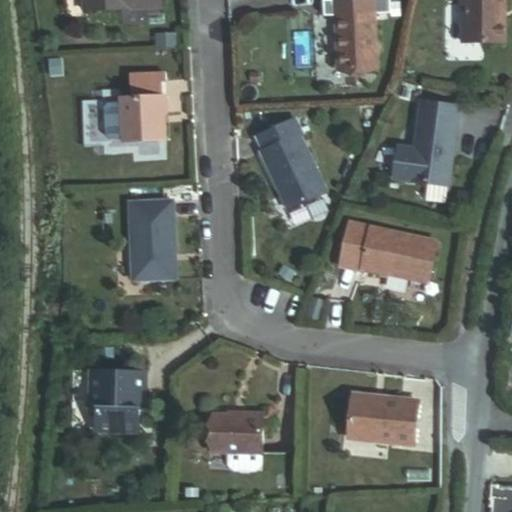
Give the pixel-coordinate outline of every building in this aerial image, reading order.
[(151,17),(165,15),(163,0),(86,0),(89,23),(124,19),(151,17)] [(468,0),(467,47),(508,47),(508,0),(468,0)] [(125,36),(153,34),(151,17),(124,19),(125,36)] [(344,76),(383,74),(380,18),(341,20),(344,76)] [(168,123),(174,123),(172,104),(128,108),(132,150),(170,147),(168,123)] [(399,181),(454,188),(465,112),(425,109),(419,153),(403,151),(399,181)] [(296,219),(336,199),(301,127),(261,147),(296,219)] [(145,288),(183,286),(179,211),(141,213),(145,288)] [(347,273),(438,291),(446,248),(355,231),(347,273)] [(147,418),(156,418),(156,382),(100,381),(99,441),(146,441),(147,418)] [(362,440),(426,447),(431,407),(366,400),(362,440)] [(227,461),(274,458),(272,422),(224,425),(227,461)]
